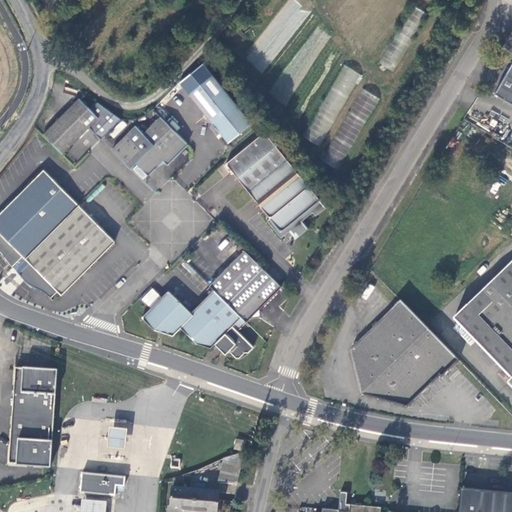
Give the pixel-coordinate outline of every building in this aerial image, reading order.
[(406,39),(413,34),(409,26),(401,31),(406,39)] [(511,63),(494,94),(511,104),(511,63)] [(324,146),(357,72),(341,65),(311,131),(317,134),(314,142),(324,146)] [(250,123),(209,71),(185,90),(229,143),(250,123)] [(78,99),(42,134),(62,153),(89,127),(100,139),(120,119),(96,104),(89,110),(78,99)] [(162,161),(167,166),(187,146),(159,119),(142,136),(134,128),(111,150),(129,168),(134,163),(147,176),(162,161)] [(264,132),(225,163),(280,233),(297,219),(303,215),(319,201),(264,132)] [(0,248),(12,268),(22,257),(29,264),(19,275),(24,280),(29,285),(33,288),(40,290),(45,293),(51,299),(58,292),(61,296),(69,288),(115,242),(82,209),(78,206),(42,170),(2,211),(0,213),(0,248)] [(303,215),(297,219),(300,223),(306,218),(303,215)] [(213,289),(247,322),(249,320),(260,318),(259,309),(281,286),(244,250),(209,285),(213,289)] [(511,262),(453,321),(510,381),(506,385),(511,390),(511,262)] [(239,331),(247,322),(213,289),(191,311),(169,289),(141,314),(154,328),(171,334),(179,327),(193,342),(200,345),(205,340),(219,351),(221,349),(228,355),(235,355),(243,351),(247,353),(254,346),(239,331)] [(453,355),(401,303),(354,349),(368,394),(410,408),(440,377),(442,379),(455,365),(459,361),(453,355)] [(50,370),(16,367),(9,463),(43,466),(50,466),(51,466),(58,370),(50,370)] [(128,429),(110,427),(109,439),(108,447),(126,449),(127,441),(128,429)] [(233,450),(242,452),(244,441),(235,440),(233,450)] [(219,481),(236,484),(244,453),(224,459),(219,481)] [(126,477),(75,472),(74,481),(73,486),(73,491),(124,496),(126,477)] [(183,475),(172,478),(171,487),(181,488),(183,475)] [(182,511),(194,511),(196,489),(181,488),(171,487),(170,507),(182,507),(182,511)] [(511,511),(511,491),(461,487),(458,511),(511,511)] [(196,489),(194,511),(217,511),(220,492),(196,489)] [(367,511),(367,506),(347,505),(348,493),(341,492),(339,510),(335,510),(323,508),(322,511),(367,511)] [(106,511),(108,501),(83,498),(81,511),(106,511)]
